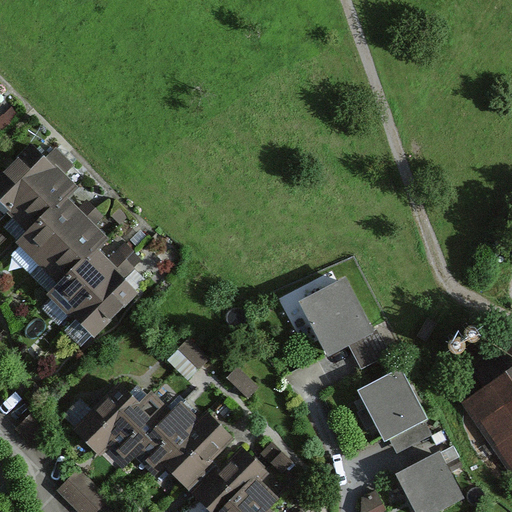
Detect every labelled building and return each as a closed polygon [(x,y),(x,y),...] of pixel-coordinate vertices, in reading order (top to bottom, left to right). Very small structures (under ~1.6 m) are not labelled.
[(0,200),(13,213),(54,171),(33,150),(0,184),(0,200)] [(35,234),(65,203),(76,192),(54,171),(13,213),(35,234)] [(42,265),(84,222),(65,203),(35,234),(23,246),(42,265)] [(63,285),(94,254),(105,242),(84,222),(42,265),(63,285)] [(53,296),(73,315),(111,276),(114,273),(94,254),(63,285),(53,296)] [(111,276),(73,315),(95,337),(134,298),(111,276)] [(327,359),(371,338),(346,285),(302,306),(327,359)] [(211,359),(189,335),(167,356),(189,379),(211,359)] [(260,384),(239,364),(230,374),(251,394),(260,384)] [(511,463),(511,364),(465,396),(511,463)] [(434,424),(409,372),(370,390),(395,443),(434,424)] [(127,424),(139,411),(120,392),(80,433),(102,454),(107,449),(129,426),(127,424)] [(127,468),(137,458),(149,446),(148,445),(172,420),(151,399),(139,411),(127,424),(129,426),(107,449),(127,468)] [(39,407),(18,427),(39,449),(61,428),(39,407)] [(155,475),(165,464),(200,429),(181,410),(172,420),(148,445),(149,446),(137,458),(155,475)] [(200,429),(165,464),(194,491),(215,469),(209,463),(229,443),(207,421),(200,429)] [(295,461),(273,440),(263,451),(285,472),(295,461)] [(194,491),(215,511),(226,511),(244,494),(247,497),(257,486),(266,478),(241,454),(221,474),(215,469),(194,491)] [(456,511),(470,505),(446,456),(407,474),(425,511),(456,511)] [(81,511),(96,511),(110,497),(79,470),(59,492),(81,511)] [(268,511),(276,504),(257,486),(247,497),(244,494),(226,511),(268,511)] [(363,511),(378,511),(388,507),(380,491),(358,502),(363,511)]
